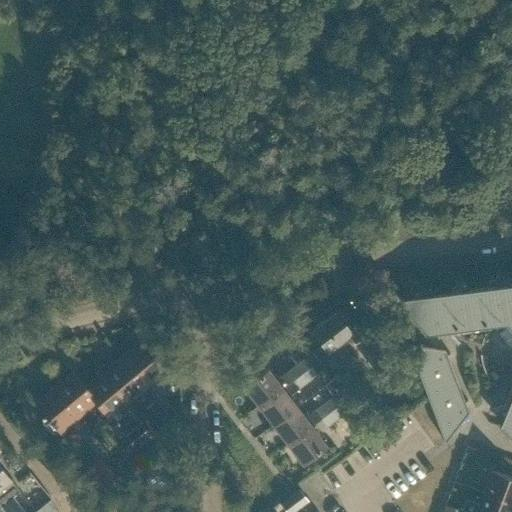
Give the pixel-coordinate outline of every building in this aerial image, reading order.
[(450,293),(432,296),(432,295),(426,287),(413,297),(413,299),(400,301),(426,333),(510,319),(511,325),(508,325),(511,330),(511,398),(502,425),(511,437),(511,282),(506,284),(506,282),(499,275),(487,285),(487,287),(469,290),(469,289),(463,281),(450,291),(450,293)] [(331,355),(337,363),(349,354),(339,341),(350,332),(342,321),(350,315),(338,300),(322,312),(326,317),(311,329),(321,343),(312,350),(322,363),(331,355)] [(372,367),(384,357),(367,335),(355,344),(372,367)] [(121,357),(145,387),(154,380),(158,384),(169,375),(141,341),(121,357)] [(445,351),(408,345),(445,442),(469,413),(445,351)] [(137,395),(145,387),(121,357),(102,372),(131,407),(140,399),(137,395)] [(259,406),(311,366),(304,358),(276,380),(267,369),(244,387),(259,406)] [(273,425),(296,407),(288,396),(317,374),(311,366),(259,406),(273,425)] [(84,387),(85,387),(72,372),(54,387),(79,417),(78,417),(82,422),(91,414),(88,409),(96,402),(97,402),(84,387)] [(122,414),(131,407),(102,372),(85,387),(84,387),(97,402),(96,402),(109,418),(118,410),(122,414)] [(296,407),(273,425),(287,444),(311,426),(320,419),(320,418),(339,404),(342,407),(349,401),(333,379),(324,385),(333,397),(315,410),(314,409),(304,416),(296,407)] [(70,424),(78,417),(79,417),(54,387),(35,402),(64,437),(73,428),(70,424)] [(172,419),(156,400),(144,410),(160,430),(172,419)] [(320,418),(320,419),(326,426),(345,412),(342,407),(339,404),(320,418)] [(136,449),(153,435),(145,424),(127,439),(136,449)] [(302,463),(325,445),(311,426),(287,444),(302,463)] [(130,444),(122,450),(127,456),(135,450),(130,444)] [(493,455),(467,446),(462,460),(487,470),(493,455)] [(114,476),(102,462),(86,476),(98,490),(114,476)] [(0,506),(4,511),(25,511),(12,496),(19,490),(0,466),(0,506)] [(483,493),(511,503),(511,478),(492,471),(483,493)] [(280,503),(286,511),(292,511),(308,500),(299,489),(280,503)] [(510,511),(511,509),(511,503),(483,493),(479,505),(466,499),(462,510),(466,511),(510,511)]
